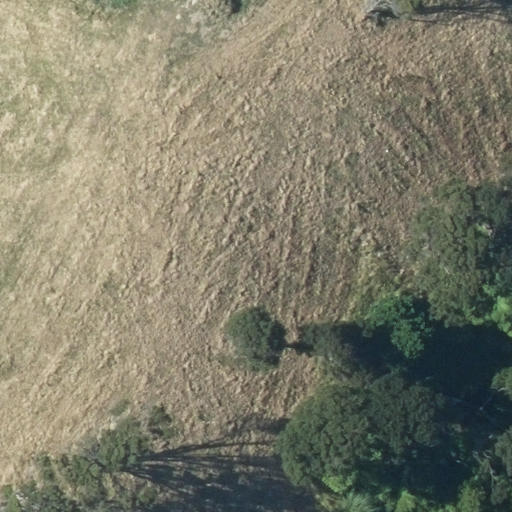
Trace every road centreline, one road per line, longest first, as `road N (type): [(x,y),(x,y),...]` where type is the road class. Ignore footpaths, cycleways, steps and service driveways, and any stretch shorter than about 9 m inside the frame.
road 1 (track): [(114,94),(0,333)]
road 2 (track): [(0,134),(114,94),(156,0)]
